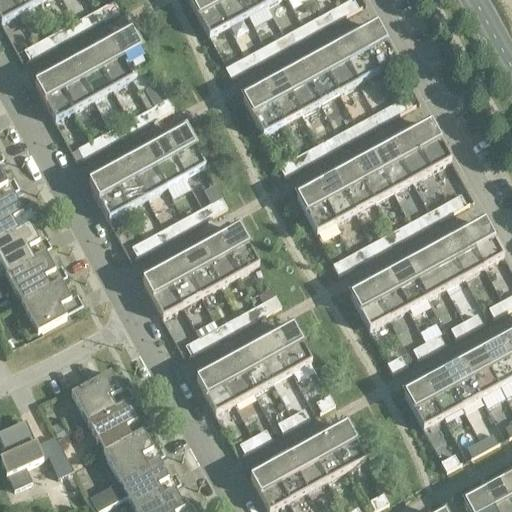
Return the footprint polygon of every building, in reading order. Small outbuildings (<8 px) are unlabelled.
[(20,17),(10,0),(0,0),(0,28),(20,17)] [(39,7),(35,0),(10,0),(20,17),(39,7)] [(228,32),(211,0),(198,0),(188,6),(209,42),(228,32)] [(247,21),(235,0),(211,0),(228,32),(247,21)] [(266,11),(260,0),(235,0),(247,21),(266,11)] [(285,1),(285,0),(260,0),(266,11),(285,1)] [(349,5),(340,10),(345,20),(354,15),(349,5)] [(119,16),(114,6),(104,11),(110,21),(119,16)] [(345,20),(340,10),(330,15),(336,25),(345,20)] [(84,22),(75,27),(80,37),(90,32),(84,22)] [(311,26),(302,31),(307,41),(316,36),(311,26)] [(80,37),(75,27),(66,32),(71,42),(80,37)] [(381,39),(377,30),(357,41),(377,78),(397,67),(381,38),(381,39)] [(307,41),(302,31),(293,36),(298,46),(307,41)] [(151,74),(131,37),(111,48),(131,85),(151,74)] [(377,78),(357,41),(338,52),(358,89),(377,78)] [(46,43),(37,48),(42,58),(52,53),(46,43)] [(273,47),(264,52),(269,62),(279,56),(273,47)] [(42,58),(37,48),(28,53),(33,63),(42,58)] [(131,85),(111,48),(92,58),(112,95),(131,85)] [(269,62),(264,52),(255,57),(260,67),(269,62)] [(358,89),(338,52),(319,62),(339,99),(358,89)] [(112,95),(92,58),(73,69),(93,105),(112,95)] [(339,99),(319,62),(300,72),(320,109),(339,99)] [(235,68),(225,73),(231,83),(240,77),(235,68)] [(93,105),(73,69),(54,79),(74,116),(93,105)] [(320,109),(300,72),(281,83),(301,120),(320,109)] [(74,116),(54,79),(34,90),(39,98),(38,98),(54,127),(74,116)] [(301,120),(281,83),(262,93),(282,130),(301,120)] [(158,87),(146,95),(155,111),(158,110),(168,104),(158,87)] [(282,130),(262,93),(242,104),(262,141),(282,130)] [(173,114),(168,104),(158,110),(163,119),(173,114)] [(403,104),(394,109),(399,119),(408,113),(403,104)] [(399,119),(394,109),(384,114),(390,124),(399,119)] [(138,121),(129,126),(134,135),(143,130),(138,121)] [(365,124),(356,129),(361,139),(370,134),(365,124)] [(134,135),(129,126),(119,131),(125,140),(134,135)] [(361,139),(356,129),(346,135),(352,144),(361,139)] [(435,137),(430,129),(411,140),(431,177),(451,166),(435,137)] [(205,172),(185,135),(165,146),(185,183),(205,172)] [(431,177),(411,140),(392,150),(412,187),(431,177)] [(100,141),(91,146),(96,156),(105,151),(100,141)] [(327,145),(318,150),(323,160),(332,155),(327,145)] [(96,156),(91,146),(82,151),(87,161),(96,156)] [(185,183),(165,146),(146,157),(166,194),(185,183)] [(323,160),(318,150),(308,155),(314,165),(323,160)] [(412,187),(392,150),(373,161),(393,197),(412,187)] [(166,194),(146,157),(127,167),(147,204),(166,194)] [(393,197),(373,161),(354,171),(374,208),(393,197)] [(288,166),(279,171),(284,181),(294,176),(288,166)] [(147,204),(127,167),(108,177),(128,214),(147,204)] [(374,208),(354,171),(335,181),(355,218),(374,208)] [(128,214),(108,177),(88,188),(93,196),(92,197),(108,225),(128,214)] [(355,218),(335,181),(316,192),(336,229),(355,218)] [(336,229),(316,192),(296,203),(316,239),(336,229)] [(13,198),(2,204),(2,205),(0,205),(0,243),(18,234),(12,223),(23,217),(13,198)] [(457,202),(447,207),(453,217),(462,212),(457,202)] [(221,203),(212,208),(217,218),(227,213),(221,203)] [(453,217),(447,207),(438,212),(444,222),(453,217)] [(192,219),(183,224),(188,234),(197,229),(192,219)] [(419,223),(409,228),(415,238),(424,233),(419,223)] [(188,234),(183,224),(173,229),(179,239),(188,234)] [(29,227),(18,234),(0,243),(0,269),(5,279),(34,263),(28,253),(39,246),(29,227)] [(489,236),(484,227),(464,238),(483,273),(504,262),(489,235),(489,236)] [(415,238),(409,228),(400,233),(406,243),(415,238)] [(259,271),(238,234),(219,245),(239,282),(259,271)] [(483,273),(464,238),(445,249),(464,283),(483,273)] [(154,240),(145,245),(150,255),(159,250),(154,240)] [(381,244),(372,249),(377,258),(386,253),(381,244)] [(150,255),(145,245),(135,250),(141,260),(150,255)] [(239,282),(219,245),(200,255),(220,292),(239,282)] [(377,258),(372,249),(362,254),(368,264),(377,258)] [(464,283),(445,249),(426,259),(445,294),(464,283)] [(220,292),(200,255),(181,265),(201,302),(220,292)] [(45,256),(34,263),(5,279),(21,308),(50,292),(49,292),(44,282),(55,276),(55,275),(45,256)] [(445,294),(426,259),(408,269),(427,304),(445,294)] [(201,302),(181,265),(162,276),(182,313),(201,302)] [(342,265),(333,270),(338,280),(348,274),(342,265)] [(427,304),(408,269),(389,280),(408,314),(427,304)] [(182,313),(162,276),(142,287),(146,295),(162,324),(182,313)] [(408,314),(389,280),(370,290),(389,325),(408,314)] [(60,286),(49,292),(50,292),(21,308),(37,338),(66,322),(60,311),(71,305),(60,286)] [(389,325),(370,290),(350,301),(369,336),(389,325)] [(271,316),(281,311),(275,301),(266,306),(271,316)] [(511,303),(510,301),(501,306),(507,315),(511,312),(511,303)] [(507,315),(501,306),(492,311),(497,321),(507,315)] [(246,317),(236,322),(242,332),(251,327),(246,317)] [(473,321),(463,326),(469,336),(478,331),(473,321)] [(242,332),(236,322),(227,328),(233,337),(242,332)] [(469,336),(463,326),(454,331),(459,341),(469,336)] [(311,367),(292,332),(272,343),(291,378),(311,367)] [(208,338),(198,343),(204,353),(213,348),(208,338)] [(511,339),(499,347),(511,370),(511,339)] [(435,342),(425,347),(431,357),(440,352),(435,342)] [(204,353),(198,343),(189,348),(195,358),(204,353)] [(291,378),(272,343),(253,353),(272,388),(291,378)] [(431,357),(425,347),(416,352),(421,362),(431,357)] [(511,385),(511,370),(499,347),(480,357),(499,392),(511,385)] [(272,388),(253,353),(234,364),(253,399),(272,388)] [(499,392),(480,357),(461,368),(480,402),(499,392)] [(396,363),(387,368),(392,378),(401,373),(396,363)] [(253,399),(234,364),(215,374),(234,409),(253,399)] [(480,402),(461,368),(442,378),(461,413),(480,402)] [(234,409),(215,374),(196,385),(200,393),(214,420),(234,409)] [(71,399),(87,428),(116,413),(115,412),(110,402),(121,396),(110,377),(71,399)] [(461,413),(442,378),(423,388),(442,423),(461,413)] [(442,423),(423,388),(404,399),(423,434),(442,423)] [(329,400),(320,405),(325,415),(334,410),(329,400)] [(126,406),(115,412),(116,413),(87,428),(103,458),(131,442),(131,441),(126,431),(137,425),(126,406)] [(299,416),(290,421),(296,431),(305,426),(299,416)] [(296,431),(290,421),(281,426),(286,436),(296,431)] [(63,422),(52,427),(60,441),(70,435),(63,422)] [(55,441),(44,446),(35,450),(25,428),(0,439),(0,447),(7,463),(1,466),(7,479),(5,480),(6,481),(48,462),(52,471),(67,464),(55,441)] [(365,466),(346,431),(326,442),(345,476),(365,466)] [(142,435),(131,441),(131,442),(103,458),(119,487),(147,471),(147,470),(142,460),(153,454),(142,435)] [(262,437),(252,442),(258,451),(267,446),(262,437)] [(488,440),(479,446),(485,455),(494,450),(488,440)] [(258,451),(252,442),(243,447),(248,457),(258,451)] [(345,476),(326,442),(307,452),(326,487),(345,476)] [(485,455),(479,446),(470,451),(475,460),(485,455)] [(326,487),(307,452),(288,462),(307,497),(326,487)] [(307,497),(288,462),(269,473),(288,508),(307,497)] [(450,462),(440,467),(446,477),(455,471),(450,462)] [(158,464),(147,470),(147,471),(119,487),(132,511),(141,511),(163,500),(158,490),(169,484),(158,464)] [(83,468),(73,474),(78,484),(89,478),(83,468)] [(280,511),(288,508),(269,473),(250,484),(254,492),(264,511),(280,511)] [(511,481),(502,487),(511,505),(511,481)] [(511,511),(511,505),(502,487),(483,497),(490,511),(511,511)] [(184,511),(174,493),(163,500),(141,511),(184,511)] [(490,511),(483,497),(463,508),(465,511),(490,511)] [(373,503),(378,511),(381,511),(388,508),(383,498),(373,503)]
